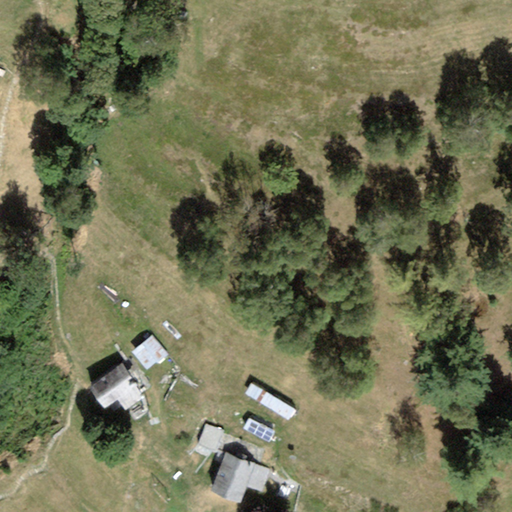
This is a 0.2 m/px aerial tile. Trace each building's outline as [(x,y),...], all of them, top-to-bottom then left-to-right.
[(147,372),(167,355),(151,335),(130,352),(147,372)] [(121,366),(88,388),(103,410),(117,400),(125,411),(143,398),(121,366)] [(288,423),(296,410),(252,382),(244,394),(288,423)] [(268,443),(274,432),(249,418),(243,428),(268,443)] [(222,431),(205,424),(197,445),(213,452),(222,431)] [(210,491),(238,502),(245,486),(261,492),(269,471),(253,465),(225,454),(210,491)]
